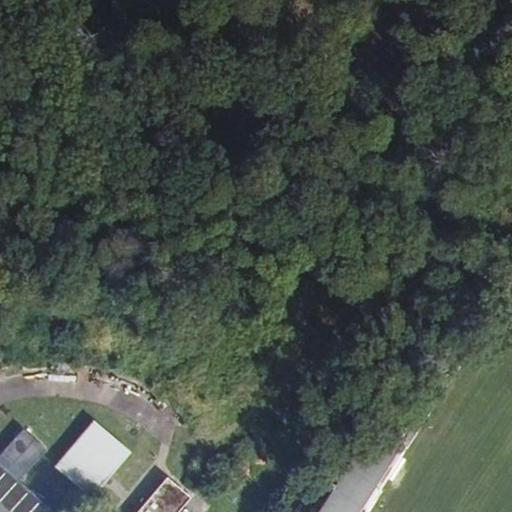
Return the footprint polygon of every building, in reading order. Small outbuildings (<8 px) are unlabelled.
[(133,451),(98,422),(63,464),(99,493),(133,451)] [(383,435),(371,432),(318,511),(361,511),(411,435),(394,422),(383,435)] [(27,428),(0,458),(0,460),(22,479),(49,449),(27,428)] [(0,511),(54,511),(56,510),(22,479),(0,460),(0,511)] [(180,511),(193,497),(170,478),(142,511),(180,511)]
